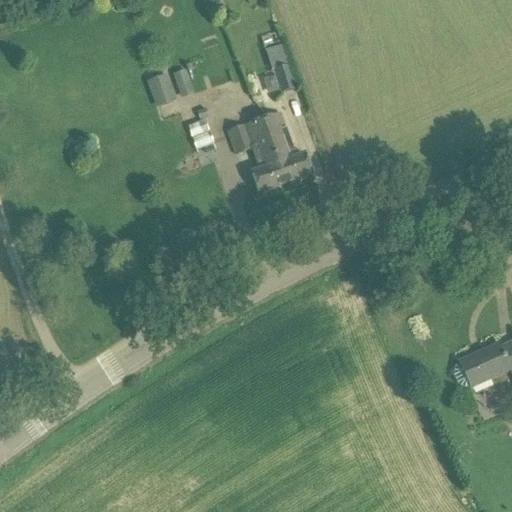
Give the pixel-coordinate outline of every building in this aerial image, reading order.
[(282,46),(281,47),(265,52),(271,72),(288,67),(282,46)] [(288,67),(271,72),(279,95),(296,90),(288,67)] [(146,84),(155,110),(175,103),(166,77),(146,84)] [(196,113),(199,121),(207,118),(205,110),(196,113)] [(260,123),(283,186),(310,177),(303,156),(295,159),(279,116),(260,123)] [(193,126),(200,148),(212,144),(205,122),(193,126)] [(283,186),(260,123),(228,134),(235,155),(251,150),(259,171),(250,175),(257,196),(283,186)] [(452,371),(451,376),(455,384),(459,387),(463,389),(468,387),(469,390),(509,372),(511,376),(511,375),(511,343),(500,349),(498,346),(458,364),(453,366),(452,371)]
